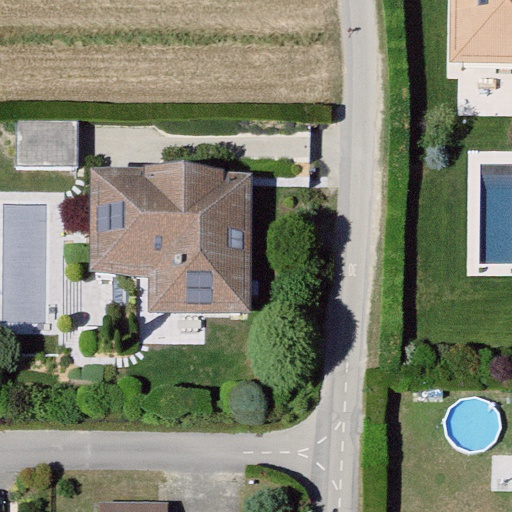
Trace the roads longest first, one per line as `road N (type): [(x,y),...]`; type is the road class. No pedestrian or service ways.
road 1 (residential): [(357,0),(341,453)]
road 2 (residential): [(341,453),(0,454)]
